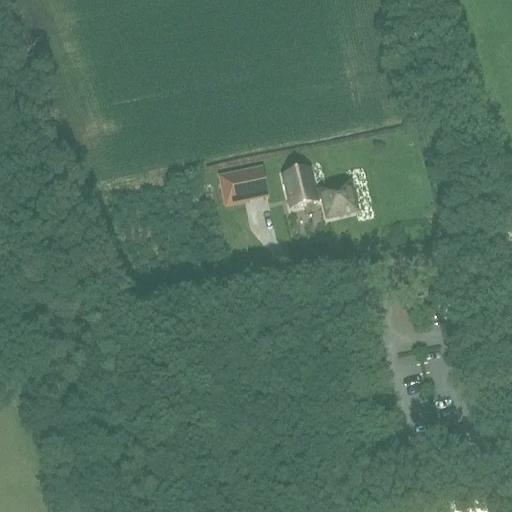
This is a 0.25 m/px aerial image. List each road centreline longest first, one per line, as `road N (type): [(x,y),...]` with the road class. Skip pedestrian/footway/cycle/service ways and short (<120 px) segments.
road 1 (unclassified): [(0,344),(145,299),(469,240)]
road 2 (tertiary): [(469,240),(412,0)]
road 3 (tertiary): [(511,420),(469,240)]
